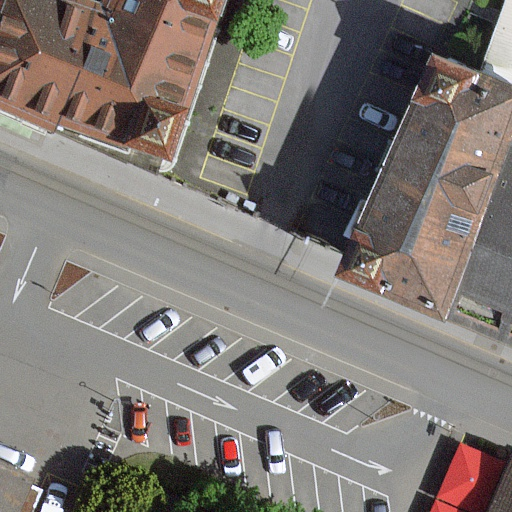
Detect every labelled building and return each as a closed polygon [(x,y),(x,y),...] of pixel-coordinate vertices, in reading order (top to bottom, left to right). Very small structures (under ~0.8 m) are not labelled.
[(166,163),(182,116),(213,24),(221,0),(101,0),(98,10),(68,0),(0,0),(0,107),(115,146),(166,163)] [(511,0),(509,0),(480,74),(511,86),(511,0)] [(349,273),(445,310),(511,140),(511,86),(480,74),(435,56),(349,273)] [(511,336),(511,140),(445,310),(511,336)] [(511,511),(511,459),(510,459),(487,511),(511,511)] [(0,511),(16,511),(27,486),(0,474),(0,511)]
